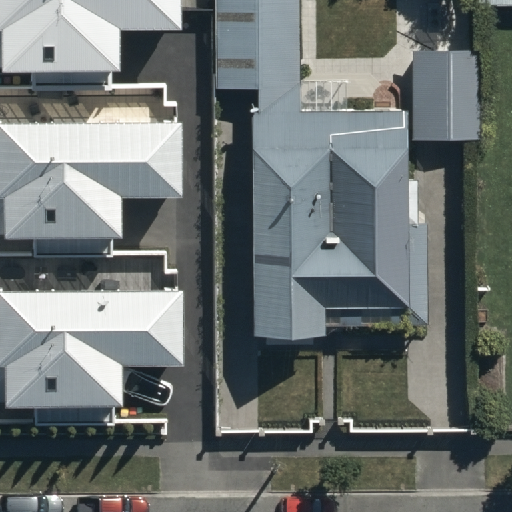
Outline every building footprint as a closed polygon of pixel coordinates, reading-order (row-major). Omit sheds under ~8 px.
[(187,0),(0,0),(0,64),(33,65),(33,77),(115,78),(116,62),(129,62),(129,21),(187,21),(187,0)] [(299,0),(212,0),(213,82),(249,82),(249,114),(300,114),(299,0)] [(478,133),(477,46),(412,47),(413,134),(478,133)] [(185,108),(0,107),(0,224),(32,225),(32,237),(110,237),(110,226),(124,226),(124,184),(185,184),(185,108)] [(300,114),(249,114),(248,345),(320,345),(320,334),(416,334),(416,219),(404,219),(404,115),(300,114)] [(184,271),(0,269),(0,390),(32,391),(32,411),(112,412),(112,395),(124,395),(124,357),(184,357),(184,271)]
